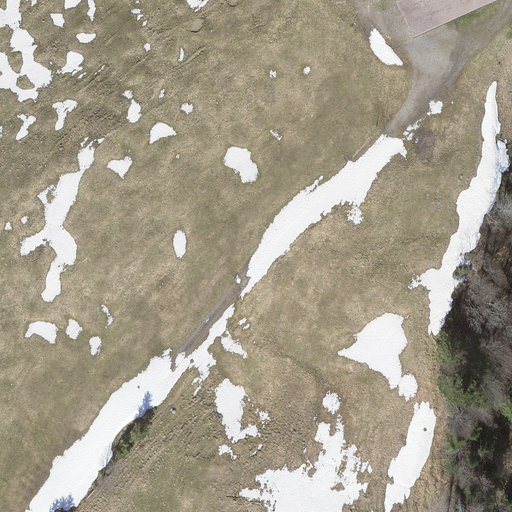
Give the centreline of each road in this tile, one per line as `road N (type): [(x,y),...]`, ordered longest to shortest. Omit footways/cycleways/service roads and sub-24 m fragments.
road 1 (track): [(56,511),(257,267),(350,182)]
road 2 (track): [(350,182),(487,47),(511,9)]
